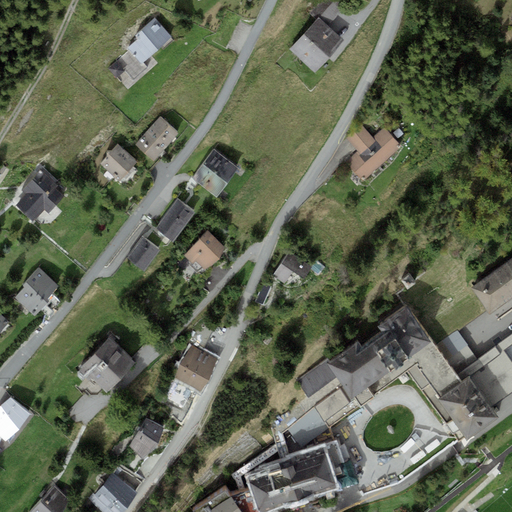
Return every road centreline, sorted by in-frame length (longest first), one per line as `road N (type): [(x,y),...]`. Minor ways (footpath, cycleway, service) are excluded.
road 1 (residential): [(128,511),(196,411),(278,223),(357,96),(397,0)]
road 2 (residential): [(272,0),(206,124),(0,385)]
road 3 (track): [(0,142),(76,0)]
